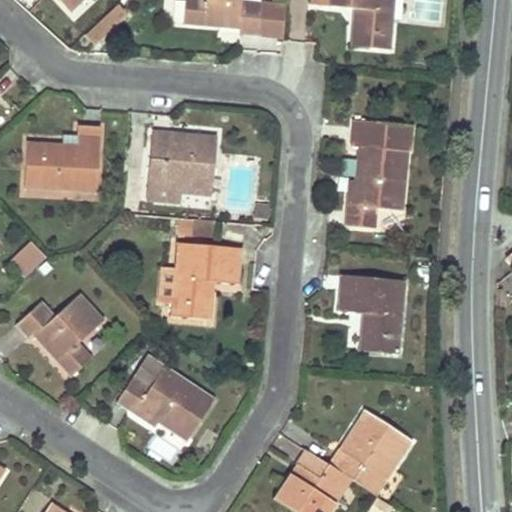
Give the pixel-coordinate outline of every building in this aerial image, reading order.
[(60,0),(68,8),(76,0),(60,0)] [(76,0),(68,8),(75,16),(93,0),(76,0)] [(222,24),(232,25),(243,26),(242,35),(259,36),(261,0),(206,0),(206,4),(186,2),(184,25),(221,28),(222,24)] [(388,49),(392,0),(309,0),(309,3),(362,7),(361,14),(356,14),(353,46),(388,49)] [(117,3),(84,37),(96,48),(129,14),(117,3)] [(351,207),(350,207),(348,207),(346,227),(374,230),(376,208),(402,211),(408,152),(411,153),(413,126),(353,120),(351,146),(362,147),(358,192),(353,192),(351,207)] [(29,145),(28,164),(27,184),(59,186),(59,191),(97,193),(101,128),(80,127),(79,152),(63,152),(64,147),(29,145)] [(156,132),(154,157),(151,182),(181,186),(180,192),(212,196),(218,139),(181,135),(180,139),(173,138),(173,134),(156,132)] [(181,186),(151,182),(149,200),(179,203),(180,192),(181,186)] [(212,238),(214,222),(195,220),(194,236),(212,238)] [(30,242),(12,258),(28,275),(46,259),(30,242)] [(174,302),(173,317),(207,320),(210,291),(204,291),(205,283),(239,286),(242,250),(180,245),(178,271),(176,286),(163,285),(162,300),(174,302)] [(511,261),(509,258),(497,267),(497,300),(511,287),(511,261)] [(178,271),(165,269),(163,285),(176,286),(178,271)] [(372,324),(368,323),(365,352),(399,355),(406,283),(344,276),(340,311),(373,315),(372,324)] [(51,348),(49,351),(72,377),(89,362),(75,347),(103,323),(79,296),(54,319),(41,304),(18,325),(30,339),(37,333),(51,348)] [(153,420),(156,415),(189,438),(213,402),(150,358),(119,404),(136,416),(140,411),(153,420)] [(307,451),(302,459),(297,466),(303,470),(299,475),(294,471),(275,500),(293,511),(330,511),(336,503),(332,501),(348,477),(373,494),(390,467),(394,469),(412,442),(365,411),(343,444),(347,446),(343,451),(339,449),(329,465),(307,451)] [(367,511),(387,511),(389,508),(373,500),(367,511)]
